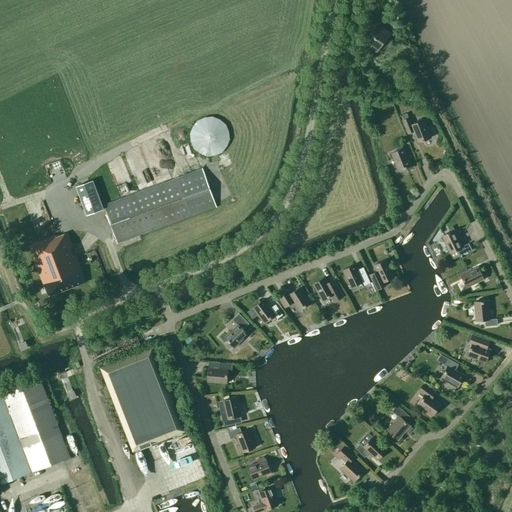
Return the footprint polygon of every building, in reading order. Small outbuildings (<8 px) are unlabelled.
[(391,33),(377,22),(362,43),(377,53),(379,50),(383,52),(388,49),(391,44),(392,39),(389,35),(391,33)] [(161,108),(167,112),(173,114),(178,114),(184,111),(188,108),(191,103),(193,97),(192,91),(189,86),(185,82),(180,79),(174,78),(169,80),(163,83),(159,89),(157,95),(158,102),(161,108)] [(408,117),(406,113),(401,115),(403,120),(408,133),(413,131),(418,142),(431,137),(424,119),(411,124),(408,117)] [(214,117),(210,117),(207,117),(203,118),(200,119),(198,121),(195,124),(193,126),(192,130),(191,133),(191,136),(191,140),(192,143),(193,146),(195,149),(198,151),(200,153),(203,155),(207,156),(210,156),(214,156),(217,155),(220,153),(223,151),(225,149),(227,146),(228,143),(229,140),(230,136),(229,133),(229,130),(227,127),(225,124),(223,121),(220,119),(217,118),(214,117)] [(398,150),(391,153),(398,170),(411,165),(404,148),(403,148),(402,145),(397,147),(398,150)] [(202,169),(144,190),(103,205),(117,243),(216,206),(202,169)] [(104,203),(113,200),(105,177),(96,181),(104,203)] [(103,209),(92,180),(75,186),(86,215),(103,209)] [(462,246),(458,237),(461,235),(457,229),(454,230),(454,229),(442,236),(450,253),(458,249),(461,255),(471,249),(468,243),(462,246)] [(48,296),(85,282),(67,233),(56,237),(55,235),(32,244),(31,242),(29,243),(30,245),(28,245),(48,296)] [(386,259),(373,265),(376,271),(368,275),(375,290),(384,286),(382,282),(394,276),(386,259)] [(355,264),(342,270),(350,287),(363,282),(364,285),(370,282),(365,272),(360,274),(355,264)] [(484,279),(478,266),(468,271),(466,268),(460,271),(461,274),(467,287),(484,279)] [(325,277),(313,284),(322,300),(334,294),(337,299),(342,296),(336,284),(330,286),(325,277)] [(310,303),(300,287),(289,294),(287,291),(281,295),(288,305),(293,302),(298,310),(310,303)] [(282,314),(275,304),(270,308),(264,299),(252,307),(264,323),(275,315),(277,318),(282,314)] [(485,326),(497,324),(497,318),(490,319),(488,300),(474,301),(476,320),(485,320),(485,326)] [(248,323),(239,313),(232,319),(237,324),(224,337),(234,347),(248,334),(243,329),(248,323)] [(489,340),(465,331),(462,339),(469,342),(469,343),(472,344),(470,349),(471,349),(470,353),(468,353),(468,356),(485,362),(490,348),(487,347),(489,340)] [(22,349),(27,347),(25,343),(25,341),(19,343),(22,349)] [(152,347),(144,351),(100,368),(132,452),(185,431),(152,347)] [(458,364),(447,358),(440,354),(436,360),(444,364),(447,366),(441,378),(457,387),(464,375),(455,370),(458,364)] [(231,370),(232,363),(220,363),(219,368),(208,368),(207,382),(226,383),(227,370),(231,370)] [(39,375),(2,390),(0,390),(0,483),(70,456),(61,432),(39,375)] [(435,392),(423,384),(419,391),(424,395),(417,404),(433,415),(441,404),(432,398),(435,392)] [(70,399),(76,396),(73,391),(67,393),(70,399)] [(237,397),(223,400),(225,411),(221,412),(224,426),(236,423),(234,417),(241,415),(237,397)] [(393,411),(399,416),(387,431),(398,440),(405,431),(408,433),(412,428),(410,425),(405,421),(409,416),(397,406),(393,411)] [(241,432),(239,428),(228,432),(231,438),(236,436),(239,445),(236,446),(239,453),(242,452),(255,447),(249,429),(241,432)] [(387,450),(373,437),(364,446),(360,443),(356,448),(365,457),(369,452),(377,460),(387,450)] [(344,446),(336,455),(339,459),(341,457),(346,462),(340,468),(354,481),(363,471),(351,460),(355,456),(344,446)] [(265,460),(264,457),(257,459),(258,462),(248,466),(253,479),(271,472),(266,459),(265,460)] [(265,510),(278,505),(271,487),(258,492),(260,498),(255,500),(257,505),(251,507),(253,511),(257,511),(265,509),(265,510)] [(47,503),(63,499),(62,494),(46,499),(47,503)]
